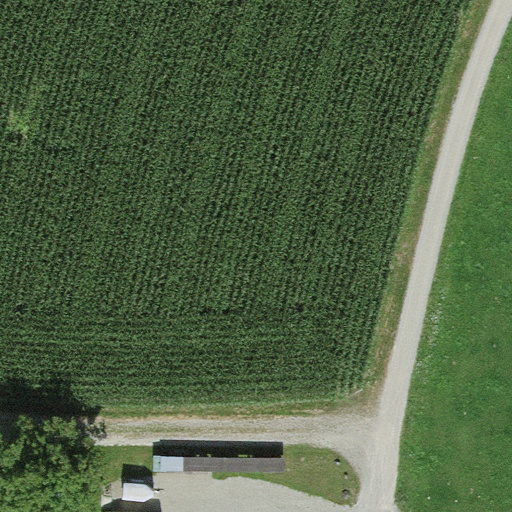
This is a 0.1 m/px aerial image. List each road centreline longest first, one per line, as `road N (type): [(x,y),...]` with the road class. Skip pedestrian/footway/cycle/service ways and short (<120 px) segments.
road 1 (track): [(377,511),(386,431),(466,132),(511,12)]
road 2 (track): [(0,427),(386,431)]
